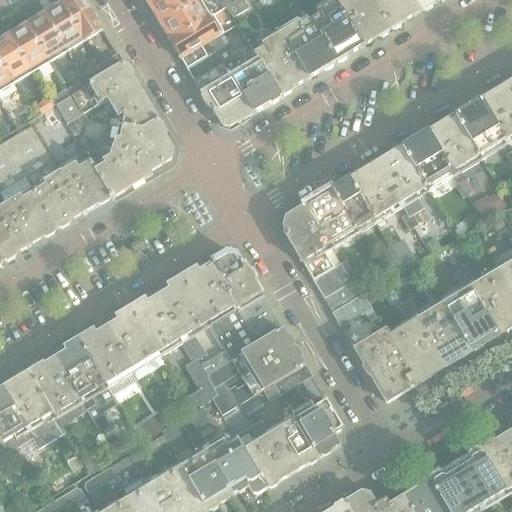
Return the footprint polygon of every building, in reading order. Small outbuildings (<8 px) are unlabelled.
[(103,32),(83,0),(65,0),(60,4),(61,5),(68,18),(68,21),(74,31),(76,31),(84,44),(103,32)] [(160,24),(200,0),(199,0),(160,0),(149,7),(160,24)] [(170,42),(211,18),(215,16),(210,7),(206,10),(200,0),(160,24),(170,42)] [(232,5),(229,0),(226,0),(219,5),(223,10),(226,8),(232,5)] [(249,9),(242,0),(239,0),(232,5),(226,8),(233,19),(249,9)] [(273,0),(259,0),(265,9),(269,7),(267,4),(273,0)] [(390,31),(371,0),(338,0),(339,0),(338,0),(328,0),(331,5),(316,13),(318,17),(310,22),(335,64),(337,63),(340,64),(346,60),(347,57),(378,38),(382,39),(387,35),(388,32),(390,31)] [(420,13),(412,0),(371,0),(390,31),(392,30),(395,31),(401,27),(401,24),(420,13)] [(412,0),(420,13),(423,11),(426,12),(432,9),(433,5),(441,0),(412,0)] [(74,31),(68,21),(68,18),(61,5),(44,15),(52,28),(51,31),(57,42),(60,40),(68,53),(84,44),(76,31),(74,31)] [(57,42),(51,31),(52,28),(44,15),(26,26),(34,39),(33,42),(39,53),(42,51),(50,64),(68,53),(60,40),(57,42)] [(201,47),(221,35),(211,18),(170,42),(170,43),(187,71),(208,58),(201,47)] [(335,64),(310,22),(302,27),(300,24),(262,46),(264,50),(255,55),(281,100),(291,93),(292,90),(324,71),(327,72),(333,68),(333,65),(335,64)] [(39,53),(33,42),(34,39),(26,26),(9,37),(17,50),(16,53),(22,63),(24,62),(32,75),(50,64),(42,51),(39,53)] [(281,100),(255,55),(254,56),(257,61),(239,72),(220,41),(223,39),(221,35),(201,47),(208,58),(216,54),(222,63),(193,81),(213,116),(214,115),(220,125),(232,128),(242,122),(242,123),(281,100)] [(22,63),(16,53),(17,50),(9,37),(0,41),(0,67),(4,74),(6,72),(14,86),(32,75),(24,62),(22,63)] [(102,79),(123,66),(116,55),(95,68),(96,69),(102,79)] [(107,101),(134,85),(123,66),(102,79),(86,88),(83,90),(69,98),(54,107),(66,127),(107,101)] [(4,74),(0,67),(0,94),(14,86),(6,72),(4,74)] [(86,88),(102,79),(96,69),(90,73),(92,76),(82,81),(86,88)] [(69,98),(83,90),(86,88),(82,81),(79,83),(64,92),(69,98)] [(157,123),(134,85),(107,101),(118,118),(119,128),(139,133),(157,123)] [(479,159),(511,139),(511,94),(508,87),(506,88),(503,87),(498,91),(497,94),(467,112),(463,111),(458,115),(457,118),(455,119),(479,159)] [(54,107),(69,98),(64,92),(51,99),(50,99),(47,101),(52,109),(54,107)] [(53,110),(52,109),(47,101),(45,98),(41,101),(42,103),(35,107),(41,117),(53,110)] [(151,174),(156,171),(157,173),(170,165),(170,163),(171,162),(173,154),(172,153),(174,152),(166,139),(164,140),(164,139),(166,138),(157,123),(139,133),(119,128),(118,118),(107,101),(66,127),(73,139),(77,137),(97,146),(87,161),(88,162),(112,201),(126,192),(144,181),(144,182),(152,177),(151,174)] [(33,118),(28,110),(19,117),(23,124),(33,118)] [(426,191),(479,159),(455,119),(454,120),(450,119),(445,122),(444,126),(414,144),(410,143),(405,146),(404,150),(402,151),(426,191)] [(0,140),(8,135),(2,125),(0,126),(0,140)] [(112,201),(88,162),(77,169),(75,168),(59,177),(31,128),(4,144),(56,232),(58,231),(61,231),(68,228),(68,225),(98,207),(101,208),(112,201)] [(56,232),(4,144),(0,146),(0,200),(5,208),(0,210),(0,260),(2,264),(4,263),(8,264),(14,260),(15,256),(56,232)] [(416,197),(426,191),(402,151),(401,152),(397,151),(392,154),(391,157),(361,176),(357,175),(352,178),(351,181),(350,182),(373,223),(400,207),(416,197)] [(65,163),(59,154),(51,159),(56,168),(65,163)] [(323,253),(373,223),(350,182),(348,183),(344,183),(339,186),(338,189),(330,194),(327,193),(322,196),(321,200),(286,220),(284,230),(285,231),(286,236),(313,282),(334,270),(323,253)] [(480,200),(475,191),(471,194),(464,182),(459,184),(467,197),(472,206),(480,200)] [(467,197),(459,184),(455,187),(462,200),(467,197)] [(481,225),(474,213),(463,220),(470,232),(481,225)] [(408,219),(406,216),(402,218),(409,232),(414,229),(408,219)] [(418,227),(412,217),(408,219),(414,229),(418,227)] [(146,246),(142,239),(130,246),(134,253),(146,246)] [(403,242),(391,249),(404,269),(416,262),(403,242)] [(263,299),(254,284),(243,266),(242,266),(238,259),(224,256),(213,263),(213,262),(182,280),(208,326),(224,352),(230,363),(258,346),(251,336),(239,314),(263,299)] [(405,273),(397,259),(383,268),(391,281),(405,273)] [(358,294),(352,284),(351,284),(348,280),(354,277),(345,263),(334,270),(313,282),(330,311),(358,294)] [(511,263),(498,273),(511,296),(511,263)] [(472,279),(465,267),(459,271),(466,282),(472,279)] [(466,282),(459,271),(453,275),(460,286),(466,282)] [(511,325),(511,296),(498,273),(443,306),(471,354),(485,346),(483,342),(501,331),(511,325)] [(185,340),(208,326),(182,280),(130,312),(157,357),(158,356),(178,344),(190,364),(197,360),(185,340)] [(361,300),(359,296),(358,294),(330,311),(334,316),(361,300)] [(363,298),(361,300),(334,316),(340,327),(362,315),(368,324),(376,320),(363,298)] [(416,312),(410,301),(404,304),(410,316),(416,312)] [(410,316),(404,304),(397,308),(404,319),(410,316)] [(458,362),(471,354),(443,306),(387,339),(416,387),(429,379),(427,376),(445,365),(456,358),(458,362)] [(164,366),(158,356),(157,357),(130,312),(117,319),(120,323),(95,338),(93,334),(79,342),(106,387),(116,381),(121,389),(134,382),(129,373),(132,372),(138,382),(164,366)] [(258,346),(283,332),(276,321),(251,336),(258,346)] [(241,381),(293,350),(283,332),(258,346),(230,363),(207,377),(217,395),(227,389),(224,384),(238,376),(241,381)] [(416,387),(387,339),(385,335),(356,353),(387,404),(416,387)] [(194,338),(187,343),(199,361),(206,357),(194,338)] [(54,419),(106,387),(79,342),(66,350),(68,354),(43,369),(42,367),(40,369),(37,368),(31,371),(31,374),(29,375),(54,419)] [(274,386),(304,368),(293,350),(241,381),(244,386),(230,394),(227,389),(217,395),(218,397),(212,401),(222,417),(252,399),(274,386)] [(207,377),(230,363),(224,352),(201,367),(207,377)] [(322,397),(304,368),(274,386),(280,398),(302,384),(313,403),(322,397)] [(54,419),(29,375),(27,376),(24,375),(19,378),(18,382),(1,392),(0,392),(0,441),(8,455),(32,440),(38,451),(65,435),(54,419)] [(210,386),(185,400),(192,411),(217,397),(210,386)] [(342,431),(326,403),(315,409),(310,402),(292,413),(297,421),(294,423),(317,461),(338,448),(332,437),(342,431)] [(181,404),(169,411),(176,423),(186,417),(188,416),(181,404)] [(188,416),(186,417),(197,436),(211,428),(200,409),(192,414),(188,416)] [(158,416),(140,427),(148,441),(160,433),(166,429),(158,416)] [(169,419),(164,422),(167,428),(173,425),(169,419)] [(266,491),(317,461),(294,423),(243,453),(266,491)] [(506,495),(511,491),(511,435),(507,438),(494,446),(490,445),(484,449),(483,453),(481,452),(506,495)] [(168,446),(163,437),(157,441),(162,450),(168,446)] [(162,450),(157,441),(151,444),(157,453),(162,450)] [(266,491),(243,453),(242,454),(235,442),(223,449),(220,445),(180,469),(206,511),(214,511),(218,510),(219,507),(230,500),(248,489),(252,496),(254,495),(257,496),(266,491)] [(157,453),(151,444),(146,447),(151,457),(157,453)] [(151,457),(146,447),(140,451),(145,460),(151,457)] [(145,460),(140,451),(134,454),(140,463),(145,460)] [(446,511),(477,511),(506,495),(481,452),(481,454),(477,453),(471,457),(470,461),(456,469),(442,477),(438,476),(432,480),(432,481),(431,484),(429,483),(446,511)] [(140,463),(134,454),(129,458),(134,467),(140,463)] [(84,468),(77,457),(66,463),(73,475),(84,468)] [(134,467),(129,458),(128,458),(123,461),(128,470),(133,467),(134,467)] [(128,470),(123,461),(117,465),(123,474),(128,470)] [(123,474),(117,465),(111,468),(117,477),(123,474)] [(117,477),(111,468),(106,472),(111,481),(114,479),(117,477)] [(206,511),(180,469),(127,501),(134,511),(206,511)] [(111,481),(106,472),(100,475),(106,484),(111,481)] [(106,484),(100,475),(94,478),(100,488),(106,484)] [(100,488),(94,478),(88,482),(94,491),(100,488)] [(94,491),(88,482),(85,484),(84,489),(87,495),(89,494),(94,491)] [(446,511),(429,483),(429,485),(425,484),(419,488),(418,492),(391,508),(390,506),(388,508),(386,503),(375,509),(376,511),(446,511)] [(84,497),(81,491),(76,490),(73,492),(78,500),(83,498),(84,497)] [(103,502),(96,491),(89,495),(96,506),(103,502)] [(78,500),(73,492),(67,495),(73,504),(78,501),(78,500)] [(73,504),(67,495),(61,498),(67,507),(73,504)] [(376,511),(375,509),(372,504),(368,498),(361,496),(346,506),(349,511),(376,511)] [(67,507),(61,498),(56,502),(61,511),(67,507)] [(134,511),(127,501),(108,511),(134,511)] [(58,511),(61,511),(56,502),(50,505),(54,511),(58,511)]
